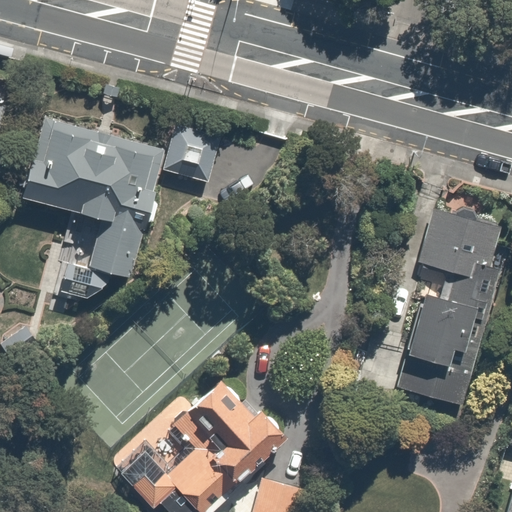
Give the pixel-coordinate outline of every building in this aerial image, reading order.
[(0,152),(12,105),(0,101),(0,152)] [(226,136),(179,123),(174,144),(164,180),(212,192),(226,136)] [(109,139),(52,124),(33,199),(103,217),(89,271),(138,284),(164,180),(174,144),(112,128),(109,139)] [(511,251),(511,222),(441,199),(420,261),(454,272),(444,300),(427,294),(396,385),(460,406),(511,251)] [(196,404),(186,393),(109,457),(153,510),(177,490),(196,511),(222,511),(263,477),(303,444),(265,400),(252,411),(225,380),(196,404)] [(511,511),(511,465),(498,511),(511,511)] [(302,511),(309,496),(263,477),(249,511),(302,511)]
